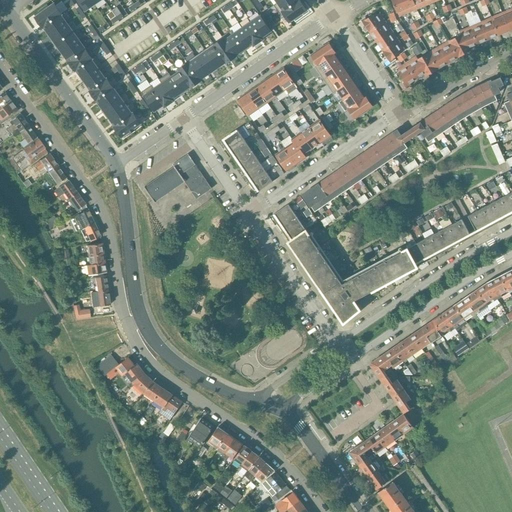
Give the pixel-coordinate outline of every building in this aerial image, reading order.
[(90,0),(77,0),(85,11),(94,4),(90,0)] [(276,4),(274,6),(276,10),(279,14),(282,11),(298,0),(297,0),(281,0),(278,3),(276,4)] [(298,0),(282,11),(288,20),(289,22),(294,19),(295,21),(303,16),(302,14),(306,10),(299,0),(298,0)] [(402,0),(391,0),(397,12),(406,9),(402,0)] [(402,0),(406,9),(414,5),(412,0),(402,0)] [(41,13),(35,17),(40,23),(42,26),(43,28),(44,27),(61,15),(62,14),(61,14),(58,9),(55,6),(54,4),(51,6),(48,8),(47,6),(39,11),(41,13)] [(511,29),(511,8),(502,12),(510,31),(511,29)] [(499,35),(510,31),(502,12),(491,17),(499,35)] [(369,32),(386,21),(380,13),(376,16),(375,14),(366,20),(365,18),(362,20),(369,32)] [(61,15),(44,27),(47,31),(50,35),(67,23),(63,19),(61,15)] [(251,22),(262,37),(268,33),(271,31),(269,28),(265,23),(260,16),(259,17),(251,22)] [(488,40),(499,35),(491,17),(480,22),(488,40)] [(369,32),(376,41),(392,30),(386,21),(369,32)] [(243,28),(242,29),(252,44),(253,45),(253,46),(258,42),(263,39),(262,37),(251,22),(246,26),(243,28)] [(478,44),(488,40),(480,22),(470,26),(478,44)] [(67,23),(50,35),(53,40),(56,44),(73,32),(67,23)] [(469,48),(478,44),(470,26),(459,31),(461,35),(467,49),(469,48)] [(242,29),(234,34),(244,49),(248,47),(250,45),(252,44),(242,29)] [(227,33),(222,36),(223,38),(235,56),(237,54),(239,53),(240,52),(244,49),(234,34),(231,30),(227,33)] [(376,41),(382,51),(399,40),(392,30),(376,41)] [(73,32),(56,44),(59,49),(60,49),(62,53),(79,41),(79,40),(73,32)] [(449,42),(458,58),(471,50),(469,48),(467,49),(461,35),(449,42)] [(214,45),(225,62),(226,63),(231,60),(236,56),(235,56),(223,38),(214,45)] [(399,40),(382,51),(390,62),(393,60),(392,59),(405,50),(399,40)] [(79,41),(62,53),(69,62),(85,50),(79,41)] [(448,63),(458,58),(449,42),(448,41),(438,47),(448,63)] [(313,67),(335,53),(329,43),(324,47),(323,46),(318,50),(319,50),(307,58),(313,67)] [(214,45),(205,51),(217,68),(225,62),(214,45)] [(438,69),(448,63),(438,47),(428,53),(429,54),(438,69)] [(85,50),(69,62),(75,70),(76,69),(92,58),(89,55),(85,50)] [(201,54),(196,57),(208,74),(211,72),(217,68),(205,51),(201,54)] [(321,76),(341,62),(335,54),(335,53),(313,67),(314,68),(315,67),(321,76)] [(429,74),(438,69),(429,54),(417,60),(426,73),(429,73),(429,74)] [(92,58),(76,69),(82,78),(83,80),(98,69),(97,67),(101,64),(94,56),(92,58)] [(405,63),(417,79),(424,74),(425,76),(429,74),(429,73),(426,73),(417,60),(415,56),(405,63)] [(196,57),(188,63),(199,80),(208,74),(196,57)] [(327,85),(346,71),(341,62),(321,76),(327,85)] [(182,67),(178,70),(179,72),(190,87),(190,88),(196,84),(200,81),(199,80),(188,63),(187,63),(182,67)] [(409,84),(417,79),(405,63),(398,68),(400,72),(398,73),(405,83),(403,84),(406,88),(410,86),(409,84)] [(274,75),(285,90),(294,84),(283,68),(274,75)] [(98,69),(83,80),(85,82),(91,90),(106,80),(101,73),(100,72),(98,69)] [(333,94),(353,80),(346,71),(327,85),(333,94)] [(174,76),(171,77),(182,92),(186,89),(190,87),(179,72),(176,74),(174,76)] [(166,75),(160,79),(162,83),(173,98),(177,96),(181,92),(182,92),(171,77),(170,76),(169,74),(169,73),(166,75)] [(276,96),(285,90),(274,75),(265,81),(276,96)] [(498,77),(488,81),(494,95),(500,92),(498,87),(503,85),(500,78),(499,78),(498,77)] [(91,90),(90,91),(96,100),(113,88),(110,83),(106,79),(106,80),(91,90)] [(339,102),(359,89),(353,80),(333,94),(337,91),(343,99),(338,102),(339,102)] [(276,96),(265,81),(256,87),(267,103),(276,96)] [(488,81),(480,85),(485,96),(490,104),(497,101),(494,95),(488,81)] [(162,83),(153,90),(163,105),(164,107),(170,103),(174,100),(173,98),(162,83)] [(480,85),(472,90),(482,108),(483,108),(490,104),(485,96),(480,85)] [(146,89),(141,92),(154,111),(163,105),(153,90),(150,86),(146,89)] [(267,103),(256,87),(247,93),(258,109),(267,103)] [(113,88),(96,100),(102,109),(119,97),(116,92),(113,88)] [(345,111),(366,97),(365,97),(364,97),(359,89),(339,102),(345,111)] [(472,90),(463,94),(465,96),(474,113),(482,108),(472,90)] [(0,107),(10,101),(3,91),(1,93),(2,95),(0,96),(0,107)] [(258,109),(247,93),(238,99),(249,115),(258,109)] [(455,99),(466,117),(474,113),(465,96),(463,94),(455,99)] [(119,97),(102,109),(103,109),(109,117),(126,106),(119,97)] [(372,106),(366,97),(345,111),(345,112),(349,110),(355,118),(362,113),(362,114),(367,110),(372,106)] [(455,99),(447,104),(459,122),(461,120),(466,117),(455,99)] [(10,101),(0,107),(0,120),(14,111),(15,112),(18,111),(10,101)] [(451,127),(459,122),(447,104),(439,109),(451,127)] [(126,106),(109,117),(109,118),(115,126),(132,114),(126,106)] [(443,132),(451,127),(439,109),(431,115),(443,132)] [(28,125),(20,113),(11,119),(11,120),(9,122),(11,126),(6,129),(9,134),(11,132),(12,133),(15,129),(17,128),(19,131),(28,125)] [(115,126),(114,127),(122,137),(123,136),(126,134),(127,135),(130,133),(135,130),(137,129),(136,127),(140,124),(136,118),(133,113),(132,114),(115,126)] [(435,137),(443,132),(431,115),(424,120),(435,137)] [(310,127),(321,143),(330,136),(319,120),(310,127)] [(424,120),(410,129),(414,135),(420,131),(424,137),(425,137),(429,142),(435,137),(424,120)] [(37,137),(28,125),(19,131),(17,128),(15,129),(12,133),(15,137),(20,133),(24,139),(20,142),(23,147),(37,137)] [(310,127),(301,133),(312,149),(321,143),(310,127)] [(397,130),(389,135),(401,152),(408,148),(404,143),(414,135),(410,129),(401,135),(397,130)] [(226,150),(243,138),(238,130),(221,141),(226,150)] [(312,149),(301,133),(292,139),(305,158),(306,158),(304,155),(312,149)] [(389,135),(381,140),(393,158),(401,152),(389,135)] [(504,135),(498,137),(500,143),(507,140),(504,135)] [(249,147),(243,138),(226,150),(232,159),(249,147)] [(48,152),(38,139),(6,163),(15,175),(21,170),(22,171),(48,152)] [(258,141),(256,143),(262,151),(267,148),(261,139),(258,141)] [(305,158),(292,139),(294,142),(285,148),(296,164),(305,158)] [(381,140),(373,146),(385,163),(393,158),(381,140)] [(373,146),(366,151),(378,169),(385,163),(373,146)] [(255,156),(249,147),(232,159),(238,167),(255,156)] [(267,148),(262,151),(266,157),(271,154),(267,148)] [(296,164),(285,148),(276,155),(287,170),(296,164)] [(366,151),(358,157),(370,174),(378,169),(366,151)] [(57,165),(49,154),(40,160),(34,165),(38,171),(45,166),(49,171),(57,165)] [(212,188),(207,181),(188,154),(173,164),(174,167),(145,187),(145,186),(144,187),(155,202),(156,202),(185,182),(197,199),(212,188)] [(261,164),(255,156),(238,167),(244,176),(261,164)] [(244,176),(250,184),(267,173),(263,167),(269,163),(271,166),(277,163),(273,156),(261,164),(244,176)] [(358,157),(350,162),(362,180),(370,174),(358,157)] [(410,163),(413,169),(418,165),(415,160),(410,163)] [(350,162),(342,168),(354,185),(362,180),(350,162)] [(413,169),(410,163),(405,167),(408,172),(413,169)] [(66,177),(57,165),(49,171),(57,184),(66,177)] [(274,168),(280,177),(284,173),(278,165),(274,168)] [(342,168),(334,173),(346,190),(354,185),(342,168)] [(250,184),(256,193),(273,182),(267,173),(250,184)] [(334,173),(326,178),(338,196),(346,190),(334,173)] [(326,178),(318,184),(330,201),(338,196),(326,178)] [(77,192),(68,181),(54,191),(59,197),(64,193),(68,198),(77,192)] [(318,184),(310,189),(322,207),(330,201),(318,184)] [(311,206),(315,212),(322,207),(310,189),(302,195),(310,207),(311,206)] [(85,204),(77,192),(68,198),(77,211),(85,204)] [(505,219),(511,215),(511,210),(504,196),(495,201),(505,219)] [(303,200),(298,203),(301,208),(306,205),(303,200)] [(495,201),(486,206),(496,224),(505,219),(495,201)] [(271,216),(277,224),(294,213),(288,204),(271,216)] [(344,205),(337,210),(341,216),(348,211),(346,208),(344,205)] [(486,206),(476,211),(486,229),(496,224),(486,206)] [(94,222),(88,209),(78,214),(69,219),(76,231),(84,227),(94,222)] [(434,212),(438,219),(444,216),(439,209),(434,212)] [(468,216),(475,229),(478,234),(486,229),(476,211),(468,216)] [(277,224),(283,233),(300,221),(294,213),(277,224)] [(312,222),(316,218),(313,213),(308,217),(312,222)] [(46,220),(45,221),(49,226),(50,228),(52,228),(58,223),(53,216),(46,220)] [(328,216),(321,221),(325,227),(332,222),(328,216)] [(422,218),(416,222),(419,226),(425,223),(422,218)] [(471,238),(469,233),(462,219),(461,219),(452,224),(462,242),(471,238)] [(283,233),(289,242),(306,230),(300,221),(283,233)] [(100,236),(94,222),(84,227),(91,241),(100,236)] [(453,247),(462,242),(452,224),(443,229),(453,247)] [(408,236),(404,229),(398,232),(402,239),(408,236)] [(444,252),(453,247),(443,229),(434,234),(444,252)] [(354,301),(362,296),(371,291),(372,292),(417,267),(407,249),(342,283),(306,230),(289,242),(288,242),(344,323),(360,310),(354,301)] [(434,234),(425,239),(435,257),(444,252),(434,234)] [(425,239),(416,244),(426,262),(435,257),(425,239)] [(103,253),(101,243),(87,246),(88,255),(103,253)] [(416,244),(407,249),(417,267),(426,262),(416,244)] [(370,247),(364,250),(366,255),(373,251),(370,247)] [(62,251),(61,251),(62,254),(62,257),(63,259),(69,258),(68,250),(62,251)] [(88,255),(90,264),(90,265),(104,263),(103,253),(88,255)] [(64,267),(71,266),(69,258),(63,259),(64,267)] [(106,274),(104,263),(90,265),(90,264),(87,265),(88,275),(104,273),(104,274),(106,274)] [(511,270),(501,276),(508,291),(510,293),(511,291),(511,270)] [(105,276),(92,278),(92,284),(96,283),(98,292),(108,290),(106,274),(104,274),(105,276)] [(489,282),(498,299),(502,297),(501,295),(508,291),(501,276),(489,282)] [(477,290),(486,304),(493,299),(495,301),(497,300),(498,299),(489,282),(487,283),(477,290)] [(110,305),(109,296),(108,290),(98,292),(100,306),(110,305)] [(477,290),(466,298),(477,313),(480,311),(479,309),(486,304),(477,290)] [(466,298),(455,305),(466,321),(477,313),(466,298)] [(77,319),(79,319),(90,317),(89,309),(80,310),(79,304),(74,305),(77,319)] [(444,313),(455,328),(457,331),(467,324),(465,321),(466,321),(455,305),(444,313)] [(433,320),(442,334),(449,329),(451,331),(455,328),(444,313),(433,320)] [(505,324),(508,322),(504,316),(497,321),(501,326),(505,324)] [(431,321),(422,328),(432,342),(441,336),(441,335),(442,334),(433,320),(431,321)] [(486,337),(490,334),(491,334),(486,327),(485,327),(481,321),(477,323),(486,337)] [(501,326),(497,321),(488,327),(487,326),(486,327),(491,334),(501,326)] [(422,328),(412,335),(422,349),(432,342),(422,328)] [(412,335),(403,341),(413,355),(422,349),(412,335)] [(477,336),(469,341),(473,346),(480,341),(477,336)] [(462,347),(454,351),(458,356),(468,349),(466,345),(463,339),(459,342),(462,347)] [(403,341),(394,347),(403,362),(413,355),(403,341)] [(435,347),(440,355),(444,353),(438,345),(435,347)] [(394,368),(403,362),(394,347),(384,354),(392,365),(394,368)] [(425,354),(434,366),(437,364),(428,352),(425,354)] [(381,380),(388,375),(384,370),(392,365),(384,354),(383,355),(372,363),(371,366),(381,380)] [(98,365),(97,365),(99,368),(105,376),(107,375),(111,379),(120,372),(123,375),(126,373),(135,366),(128,358),(119,365),(112,356),(111,355),(105,359),(103,361),(99,363),(98,365)] [(433,367),(426,356),(422,358),(430,369),(433,367)] [(137,364),(135,366),(126,373),(134,383),(140,377),(141,377),(143,376),(141,374),(144,372),(137,364)] [(410,364),(407,367),(412,375),(416,372),(410,364)] [(408,375),(412,375),(407,367),(404,369),(408,375)] [(144,393),(154,382),(145,374),(144,372),(141,374),(143,376),(141,377),(140,377),(134,383),(144,393)] [(381,380),(392,397),(404,389),(397,379),(395,381),(393,379),(391,381),(389,378),(388,375),(381,380)] [(162,387),(154,382),(144,393),(144,394),(154,400),(157,396),(157,397),(160,393),(159,392),(162,387)] [(154,400),(164,407),(172,395),(162,387),(159,392),(160,393),(157,397),(157,396),(154,400)] [(392,397),(404,413),(410,422),(413,419),(413,420),(417,417),(411,409),(407,404),(409,402),(408,401),(411,399),(404,389),(392,397)] [(182,402),(172,395),(164,407),(160,413),(170,420),(182,402)] [(404,413),(394,420),(404,434),(413,427),(416,424),(413,420),(413,419),(410,422),(404,413)] [(195,428),(207,436),(213,427),(201,419),(195,428)] [(394,420),(385,427),(395,441),(404,434),(394,420)] [(228,433),(218,427),(209,440),(218,447),(228,433)] [(386,447),(395,441),(385,427),(376,433),(386,447)] [(207,436),(195,428),(188,437),(201,445),(207,436)] [(182,432),(177,440),(176,440),(181,443),(186,435),(182,432)] [(235,438),(228,433),(218,447),(225,452),(235,438)] [(371,446),(376,454),(386,447),(376,433),(365,441),(369,448),(371,446)] [(243,444),(235,438),(225,452),(221,458),(226,461),(230,455),(233,458),(243,444)] [(365,441),(350,452),(358,465),(368,458),(364,452),(366,450),(369,448),(365,441)] [(252,451),(245,445),(234,459),(242,464),(252,451)] [(260,456),(252,451),(242,464),(249,469),(260,456)] [(400,461),(395,454),(392,457),(397,463),(400,461)] [(249,469),(245,475),(251,480),(256,475),(267,463),(260,456),(249,469)] [(388,459),(393,466),(397,467),(399,466),(397,463),(392,457),(388,459)] [(358,465),(367,477),(379,469),(374,462),(372,464),(368,458),(358,465)] [(251,480),(256,486),(263,481),(274,470),(275,470),(267,463),(256,475),(251,480)] [(367,477),(377,490),(390,480),(385,473),(381,476),(379,473),(386,468),(384,465),(379,469),(367,477)] [(444,511),(448,511),(415,465),(412,467),(444,511)] [(267,480),(262,484),(273,496),(274,495),(279,501),(291,490),(291,489),(290,490),(286,486),(286,485),(275,472),(266,480),(267,480)] [(196,491),(200,484),(194,481),(190,487),(196,491)] [(378,492),(390,509),(405,498),(393,482),(378,492)] [(231,493),(223,487),(219,492),(226,498),(231,493)] [(233,511),(236,509),(212,489),(209,492),(233,511)] [(282,500),(276,504),(280,509),(282,511),(283,511),(300,500),(293,492),(282,500)] [(209,496),(203,493),(197,501),(207,507),(210,502),(207,500),(209,496)] [(390,509),(392,511),(414,511),(405,498),(390,509)] [(267,499),(255,507),(258,511),(260,511),(263,510),(271,504),(267,499)] [(300,511),(306,508),(300,500),(283,511),(300,511)]
